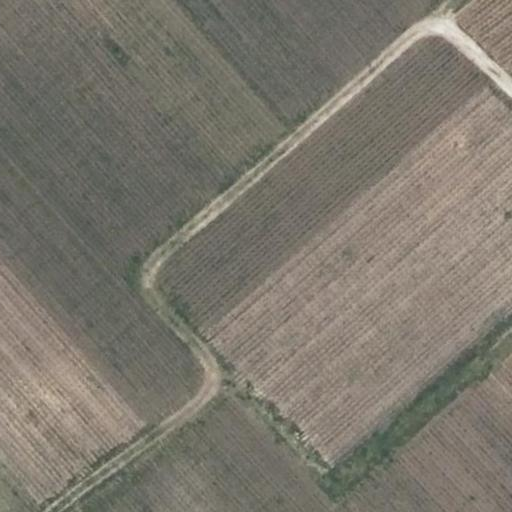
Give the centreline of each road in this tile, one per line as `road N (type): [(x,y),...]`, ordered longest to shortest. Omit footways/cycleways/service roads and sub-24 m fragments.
road 1 (track): [(53,511),(210,385),(205,356),(148,285),(161,252),(433,25)]
road 2 (track): [(210,385),(250,400),(331,488),(511,332)]
